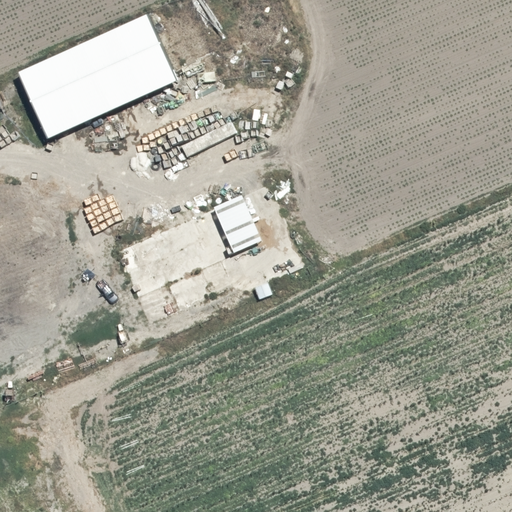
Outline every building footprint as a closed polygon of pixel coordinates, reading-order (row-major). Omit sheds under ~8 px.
[(147,16),(18,75),(47,142),(177,82),(147,16)] [(209,36),(211,39),(192,47),(202,68),(230,55),(238,51),(227,27),(209,36)] [(261,242),(240,194),(173,223),(166,207),(159,210),(142,218),(114,230),(121,245),(114,249),(147,324),(233,287),(221,260),(261,242)] [(0,455),(12,484),(53,467),(59,482),(75,476),(68,460),(64,462),(35,391),(0,406),(0,455)] [(511,511),(511,416),(471,445),(473,449),(470,451),(483,470),(486,468),(500,488),(511,479),(511,493),(485,511),(511,511)]
